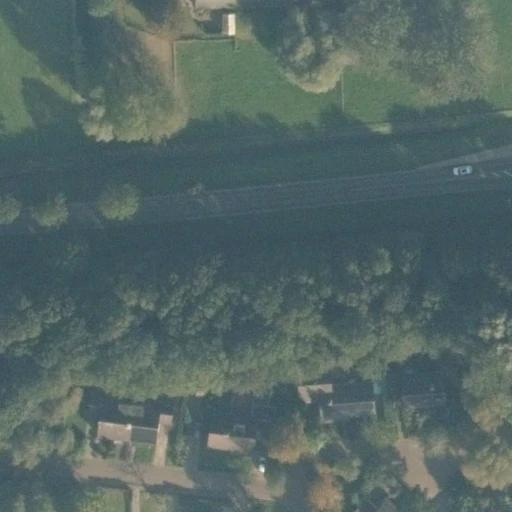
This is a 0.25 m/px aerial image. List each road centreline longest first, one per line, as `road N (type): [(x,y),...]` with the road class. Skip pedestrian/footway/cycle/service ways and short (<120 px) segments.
road 1 (primary): [(0,220),(427,182)]
road 2 (residential): [(293,494),(0,456)]
road 3 (residential): [(293,494),(294,463),(313,452),(399,447),(425,470)]
